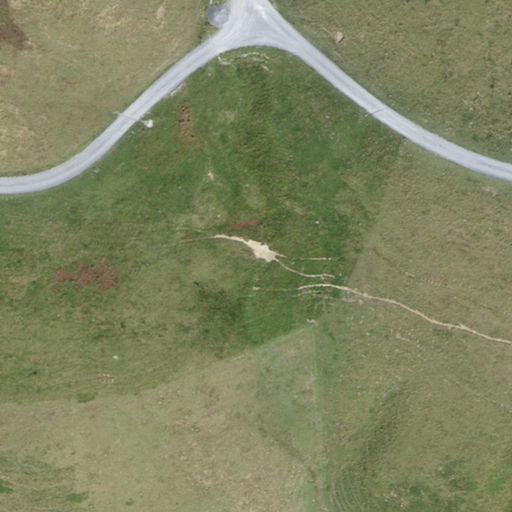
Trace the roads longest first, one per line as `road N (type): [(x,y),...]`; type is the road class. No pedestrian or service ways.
road 1 (track): [(511,171),(434,144),(300,46),(237,23)]
road 2 (track): [(237,23),(69,173),(0,185)]
